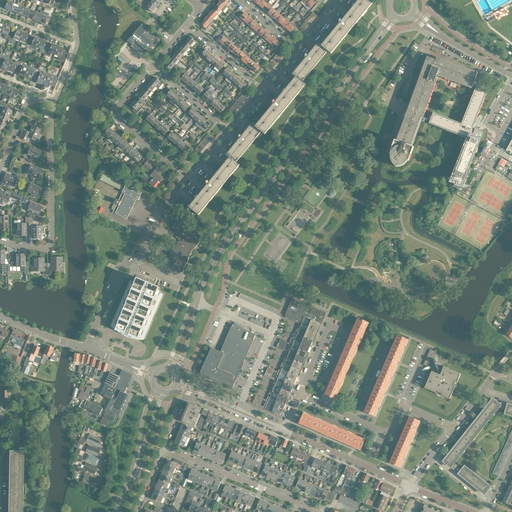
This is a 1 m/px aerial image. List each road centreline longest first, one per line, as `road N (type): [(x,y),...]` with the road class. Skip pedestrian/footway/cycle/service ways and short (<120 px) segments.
road 1 (unclassified): [(194,301),(223,246),(394,16)]
road 2 (residential): [(87,348),(117,268),(142,254),(187,179)]
road 3 (residential): [(0,240),(45,248),(50,242),(53,99)]
road 4 (residential): [(317,511),(162,446)]
road 5 (residential): [(187,179),(116,118),(153,65)]
road 6 (tertiary): [(409,486),(282,430)]
road 7 (residential): [(401,406),(383,431),(299,394)]
